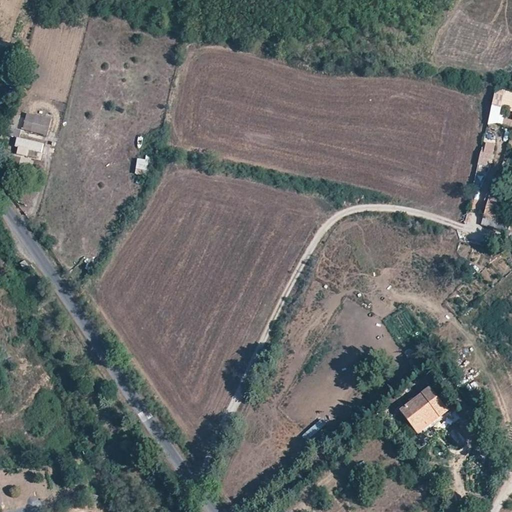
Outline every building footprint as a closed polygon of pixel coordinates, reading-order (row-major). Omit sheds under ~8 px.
[(511,94),(507,93),(496,91),(491,106),(500,109),(500,108),(507,110),(506,112),(511,113),(511,94)] [(23,130),(47,136),(51,119),(29,113),(28,113),(23,130)] [(7,135),(16,137),(17,129),(9,127),(9,128),(7,135)] [(41,153),(44,143),(17,137),(14,154),(27,156),(28,150),(41,153)] [(494,144),(486,143),(484,153),(492,154),(494,144)] [(135,159),(135,172),(146,173),(147,159),(135,159)] [(497,221),(500,210),(505,191),(489,187),(485,202),(488,203),(481,226),(507,233),(509,225),(506,224),(497,221)] [(509,212),(500,210),(497,221),(506,224),(509,212)] [(435,413),(439,417),(447,411),(430,389),(400,411),(414,430),(435,413)] [(417,434),(439,417),(435,413),(414,430),(417,434)] [(308,444),(328,426),(321,419),(301,436),(308,444)] [(0,497),(11,494),(6,478),(0,479),(0,497)] [(15,502),(15,511),(27,511),(27,501),(15,502)]
